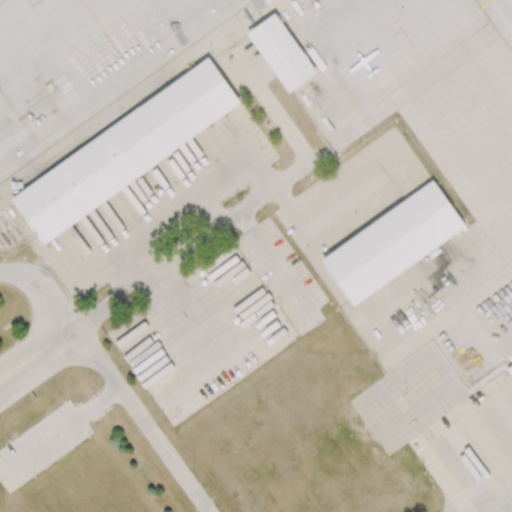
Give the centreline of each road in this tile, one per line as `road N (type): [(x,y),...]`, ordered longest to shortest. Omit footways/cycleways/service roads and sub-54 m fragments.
road 1 (residential): [(208,511),(38,285),(0,273)]
road 2 (residential): [(71,330),(309,162)]
